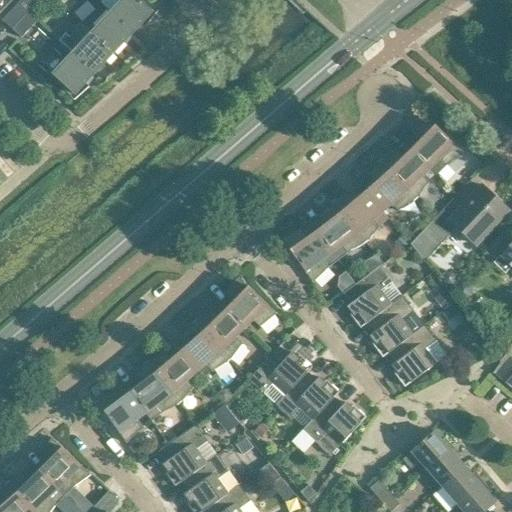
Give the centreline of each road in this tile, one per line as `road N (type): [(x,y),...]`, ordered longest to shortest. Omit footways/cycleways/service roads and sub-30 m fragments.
road 1 (secondary): [(0,349),(374,23)]
road 2 (residential): [(197,0),(201,22),(189,41),(72,142),(54,143),(0,94)]
road 3 (residential): [(56,397),(242,236)]
road 4 (residential): [(382,402),(242,236)]
road 5 (residential): [(242,236),(373,122),(381,100)]
road 6 (residential): [(153,511),(56,397)]
